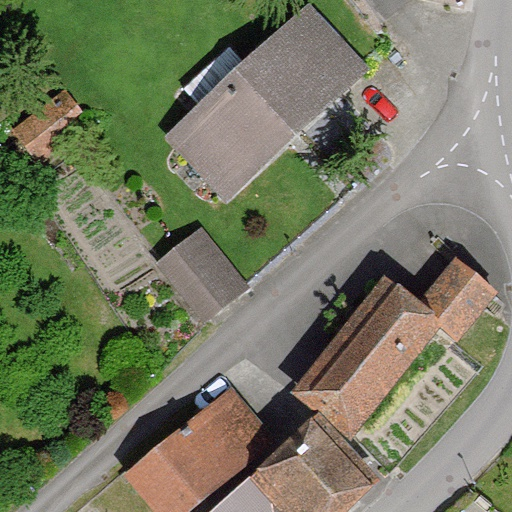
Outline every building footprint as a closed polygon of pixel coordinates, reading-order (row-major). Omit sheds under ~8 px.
[(294,4),(147,132),(208,201),(355,73),(294,4)] [(511,37),(502,51),(511,58),(511,37)] [(237,280),(186,225),(148,261),(198,315),(237,280)] [(428,257),(396,305),(445,337),(476,288),(428,257)] [(342,278),(268,376),(335,426),(409,328),(342,278)] [(235,363),(111,475),(144,511),(177,511),(225,470),(262,511),(317,511),(346,486),(235,363)]
